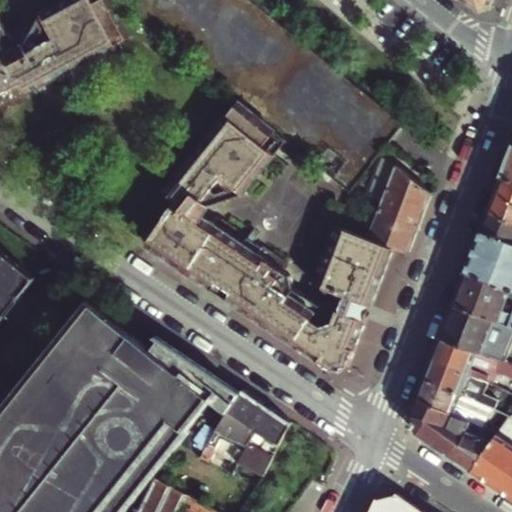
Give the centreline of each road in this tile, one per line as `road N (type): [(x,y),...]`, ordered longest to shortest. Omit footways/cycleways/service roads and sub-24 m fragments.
road 1 (residential): [(374,440),(0,173)]
road 2 (residential): [(374,440),(502,102),(511,56)]
road 3 (residential): [(482,511),(374,440)]
